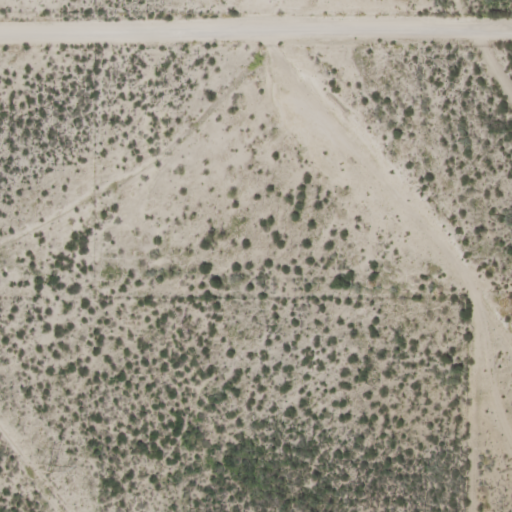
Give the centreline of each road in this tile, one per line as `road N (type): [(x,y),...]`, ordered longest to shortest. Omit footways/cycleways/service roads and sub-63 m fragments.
road 1 (track): [(511,32),(0,32)]
road 2 (track): [(321,0),(179,155),(60,241),(0,262)]
